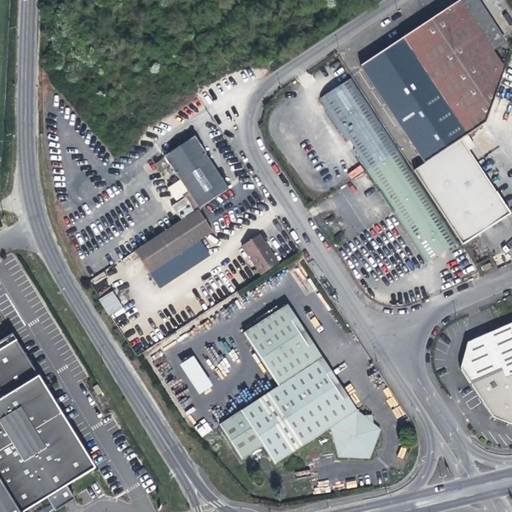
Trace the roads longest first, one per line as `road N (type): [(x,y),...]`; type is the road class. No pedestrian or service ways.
road 1 (tertiary): [(30,0),(27,165),(43,242),(177,460)]
road 2 (unclassified): [(392,0),(265,81),(247,125),(251,150),(379,345)]
road 3 (unknown): [(287,204),(170,298),(146,274)]
road 4 (unclassified): [(461,444),(379,345)]
